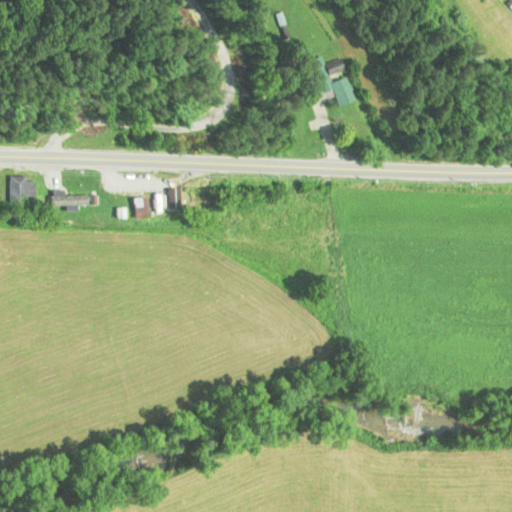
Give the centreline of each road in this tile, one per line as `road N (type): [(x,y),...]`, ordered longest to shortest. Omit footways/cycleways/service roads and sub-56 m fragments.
road 1 (primary): [(0,155),(511,171)]
road 2 (residential): [(204,0),(222,64),(222,102),(206,119),(170,128),(81,124),(59,134),(52,157)]
